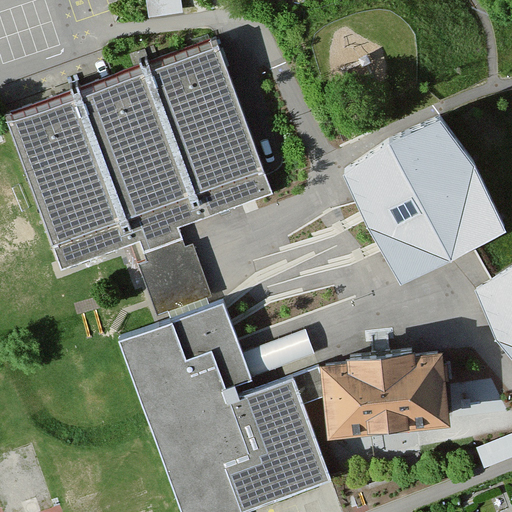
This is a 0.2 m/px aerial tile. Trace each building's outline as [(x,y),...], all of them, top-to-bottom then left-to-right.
[(150,0),(152,10),(183,6),(181,0),(150,0)] [(218,48),(8,123),(61,269),(136,242),(140,255),(182,240),(177,227),(271,193),(218,48)] [(401,284),(503,227),(471,161),(437,118),(346,172),(376,238),(401,284)] [(297,369),(255,385),(223,298),(211,302),(191,244),(182,248),(180,244),(143,258),(144,262),(135,265),(156,321),(117,335),(180,511),(239,511),(336,477),(297,369)] [(511,260),(478,282),(497,338),(511,357),(511,260)] [(306,325),(238,350),(247,374),(315,349),(306,325)] [(348,355),(324,357),(331,428),(452,416),(444,344),(417,347),(416,341),(347,348),(348,355)] [(511,428),(477,440),(484,461),(511,451),(511,428)]
